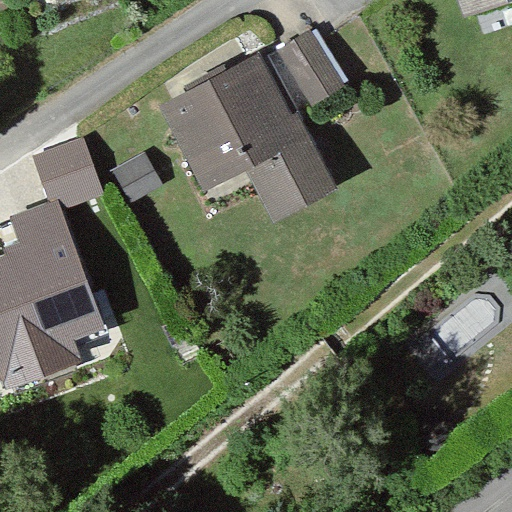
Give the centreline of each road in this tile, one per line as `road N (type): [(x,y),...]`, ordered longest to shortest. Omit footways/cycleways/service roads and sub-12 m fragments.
road 1 (residential): [(0,151),(230,0)]
road 2 (residential): [(111,511),(320,346)]
